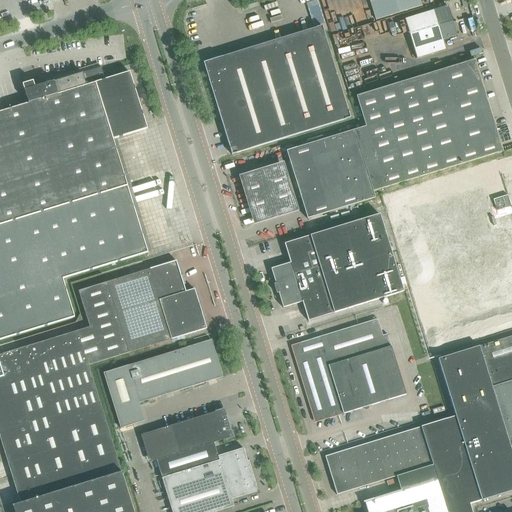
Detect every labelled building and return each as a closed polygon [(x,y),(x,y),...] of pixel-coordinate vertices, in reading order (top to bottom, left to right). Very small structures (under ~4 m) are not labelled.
[(420,0),(369,0),(376,20),(422,6),(420,0)] [(448,8),(405,21),(417,59),(446,50),(443,41),(457,37),(448,8)] [(217,58),(203,63),(205,68),(209,80),(215,101),(225,133),(232,155),(291,136),(350,118),(337,75),(324,32),(300,39),(264,50),(229,61),(219,64),(217,58)] [(360,128),(286,151),(294,176),(307,219),(375,198),(373,191),(379,190),(423,176),(503,151),(496,130),(494,131),(479,84),(482,83),(475,61),(356,96),(366,126),(360,128)] [(105,80),(103,73),(101,67),(68,78),(35,88),(33,81),(23,85),(25,92),(29,104),(0,112),(0,340),(74,317),(63,279),(148,253),(127,186),(113,139),(147,129),(130,72),(105,80)] [(245,174),(257,222),(302,210),(298,194),(274,201),(265,168),(259,170),(259,171),(245,174)] [(511,311),(511,208),(508,195),(493,199),(495,205),(492,207),(486,188),(416,209),(447,311),(482,300),(483,304),(481,305),(485,320),(511,311)] [(275,284),(274,284),(276,294),(278,293),(283,308),(302,302),(308,321),(403,292),(380,214),(284,244),(290,263),(271,269),(275,284)] [(184,286),(176,261),(78,291),(88,323),(86,323),(87,328),(26,346),(0,354),(0,377),(3,377),(8,392),(15,414),(15,415),(21,436),(1,442),(20,503),(13,506),(14,511),(133,511),(124,481),(126,481),(125,478),(123,478),(121,472),(88,365),(206,328),(194,289),(191,290),(186,292),(184,286)] [(383,335),(378,319),(291,346),(315,423),(406,394),(387,334),(383,335)] [(455,416),(421,427),(325,456),(337,495),(433,465),(437,479),(363,502),(364,503),(365,502),(367,511),(471,511),(469,504),(511,490),(511,336),(479,346),(438,359),(455,416)] [(223,377),(211,340),(128,366),(128,365),(103,373),(120,428),(144,421),(139,403),(223,377)] [(186,391),(188,396),(200,391),(198,386),(186,391)] [(224,409),(169,426),(146,433),(155,461),(156,460),(178,454),(214,443),(232,437),(224,409)] [(214,443),(178,454),(156,460),(162,478),(172,511),(215,511),(234,506),(232,500),(257,492),(244,448),(218,456),(214,443)]
